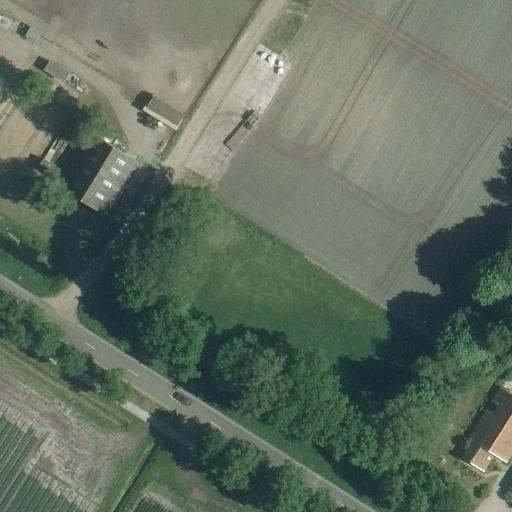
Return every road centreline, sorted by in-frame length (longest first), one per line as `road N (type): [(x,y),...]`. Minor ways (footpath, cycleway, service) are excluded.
road 1 (tertiary): [(0,289),(354,511)]
road 2 (track): [(164,171),(274,0)]
